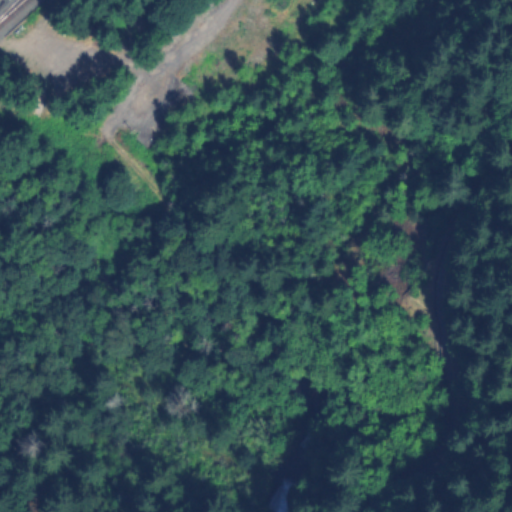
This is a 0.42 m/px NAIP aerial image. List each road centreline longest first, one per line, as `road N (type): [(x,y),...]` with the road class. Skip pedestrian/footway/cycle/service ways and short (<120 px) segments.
road 1 (tertiary): [(391,511),(453,447),(459,417),(441,317),(445,271),(477,203),(511,173)]
road 2 (track): [(228,283),(112,135),(234,0)]
road 3 (track): [(4,45),(101,58),(135,68),(152,86)]
